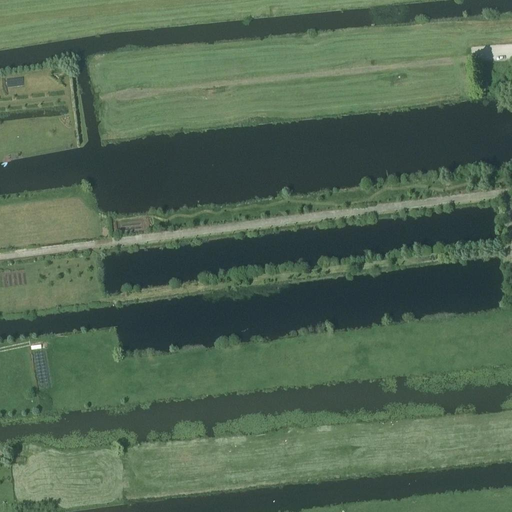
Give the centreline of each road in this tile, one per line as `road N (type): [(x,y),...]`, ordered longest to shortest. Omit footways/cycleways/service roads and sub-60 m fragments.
road 1 (track): [(511,252),(506,193),(0,255)]
road 2 (track): [(511,56),(108,95)]
road 3 (unknown): [(205,0),(0,23)]
